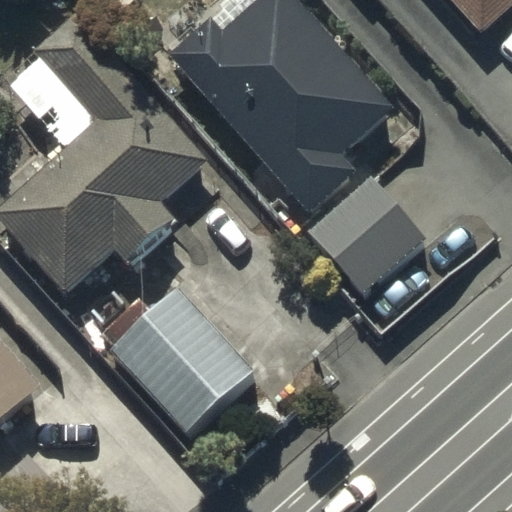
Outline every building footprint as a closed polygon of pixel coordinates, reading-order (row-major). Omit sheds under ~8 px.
[(277,8),(270,0),(247,0),(223,22),(228,28),(170,79),(290,212),(282,219),(297,235),(307,226),(314,234),(361,192),(348,177),(399,131),(283,2),(277,8)] [(511,0),(433,0),(482,56),(511,29),(511,0)] [(78,34),(40,68),(46,75),(13,104),(69,167),(0,228),(0,231),(71,312),(117,272),(129,286),(181,240),(166,223),(211,183),(78,34)] [(429,259),(372,195),(309,251),(379,331),(398,315),(384,299),(429,259)] [(256,392),(177,308),(112,369),(191,454),(256,392)] [(0,449),(43,411),(0,361),(0,449)] [(61,511),(26,470),(0,492),(0,511),(61,511)]
